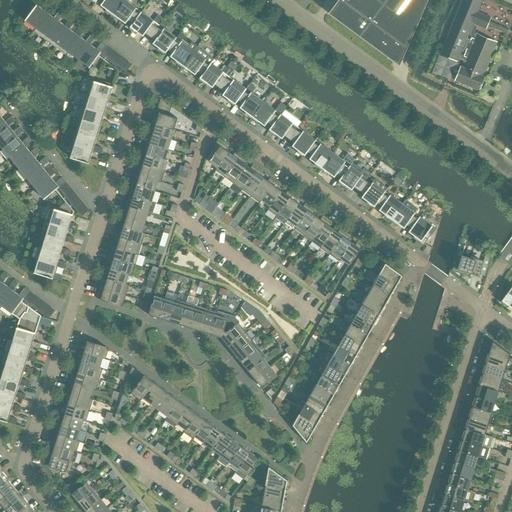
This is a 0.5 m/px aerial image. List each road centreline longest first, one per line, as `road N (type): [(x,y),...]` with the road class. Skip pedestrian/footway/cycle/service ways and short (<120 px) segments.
road 1 (residential): [(151,71),(417,262)]
road 2 (residential): [(511,170),(282,0)]
road 3 (residential): [(417,262),(312,457),(294,511)]
road 4 (residential): [(484,310),(422,511)]
road 5 (residential): [(69,315),(22,461)]
road 6 (residential): [(151,71),(101,211)]
road 7 (residential): [(101,211),(10,102)]
